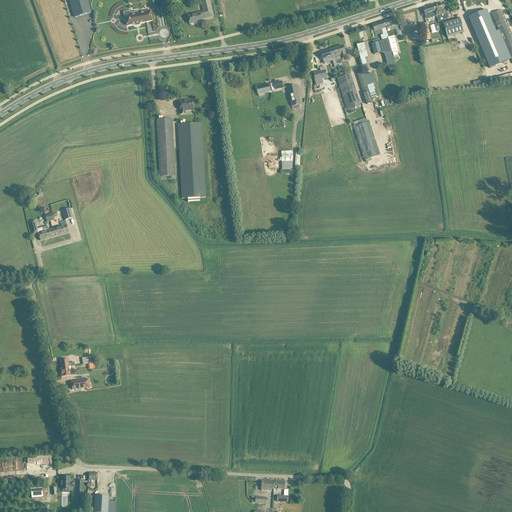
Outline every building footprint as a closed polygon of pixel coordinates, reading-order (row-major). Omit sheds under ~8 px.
[(91,13),(90,8),(87,0),(69,0),(75,17),(91,13)] [(155,0),(157,9),(163,7),(161,0),(155,0)] [(213,16),(212,12),(209,0),(201,2),(204,14),(200,15),(200,13),(188,16),(189,19),(190,24),(194,23),(194,22),(196,22),(196,23),(202,22),(201,19),(213,16)] [(442,3),(433,6),(436,16),(439,15),(439,18),(446,16),(445,14),(442,3)] [(433,6),(423,9),(425,15),(426,18),(429,17),(430,18),(436,16),(433,6)] [(486,10),(468,18),(489,68),(508,60),(486,10)] [(130,16),(126,17),(128,26),(135,24),(139,23),(139,24),(139,23),(153,21),(150,11),(138,13),(135,14),(135,12),(130,13),(130,16)] [(394,25),(394,23),(392,19),(383,22),(385,28),(394,25)] [(460,19),(443,24),(447,37),(464,32),(460,19)] [(388,38),(385,28),(383,22),(372,25),(374,31),(381,29),(384,37),(382,37),(383,40),(371,44),(374,54),(380,52),(384,55),(386,54),(388,65),(389,65),(389,68),(395,66),(394,64),(395,64),(394,58),(393,59),(392,53),(388,38)] [(427,24),(421,25),(423,41),(429,40),(427,24)] [(435,36),(435,40),(441,40),(440,28),(431,28),(431,36),(435,36)] [(397,51),(398,51),(394,36),(388,38),(392,53),(393,57),(398,56),(397,51)] [(346,56),(344,51),(343,46),(332,49),(337,64),(342,63),(341,60),(345,59),(344,57),(346,56)] [(359,55),(366,54),(364,46),(357,47),(359,55)] [(337,65),(337,64),(332,49),(321,53),(324,62),(327,61),(328,62),(332,61),(333,63),(336,62),(337,65)] [(372,103),(361,69),(356,71),(367,105),(372,103)] [(325,70),(313,73),(315,81),(326,78),(325,70)] [(355,109),(361,107),(352,80),(349,72),(340,74),(341,77),(337,78),(347,111),(350,110),(351,113),(356,112),(355,109)] [(511,73),(499,77),(500,83),(511,79),(511,73)] [(276,90),(283,88),(281,81),(274,83),(276,90)] [(256,86),(258,95),(270,92),(268,83),(256,86)] [(300,105),(296,90),(295,85),(287,87),(293,110),(299,108),(300,105)] [(194,111),(193,105),(193,100),(186,101),(187,102),(184,102),(184,101),(179,101),(180,115),(186,114),(186,111),(194,111)] [(160,177),(161,181),(175,180),(173,119),(157,119),(159,177),(160,177)] [(366,121),(365,119),(360,120),(360,121),(353,123),(354,127),(365,160),(380,155),(369,122),(368,121),(366,121)] [(206,198),(202,123),(177,125),(181,199),(188,199),(188,202),(200,202),(200,198),(206,198)] [(292,169),(292,162),(292,151),(281,152),(282,162),(282,169),(292,169)] [(62,210),(65,220),(73,218),(70,208),(62,210)] [(54,213),(45,215),(46,222),(55,220),(54,213)] [(31,230),(37,228),(35,220),(29,222),(31,230)] [(69,233),(67,225),(67,223),(63,224),(63,226),(57,228),(53,229),(52,225),(48,226),(49,230),(51,238),(69,233)] [(40,241),(51,238),(49,230),(48,226),(44,227),(45,231),(43,232),(38,233),(40,241)] [(91,358),(88,358),(88,357),(82,358),(83,365),(89,364),(92,364),(93,368),(97,368),(96,363),(97,363),(97,361),(92,361),(91,358)] [(62,377),(66,376),(75,375),(74,369),(71,369),(70,367),(75,366),(74,362),(68,363),(68,359),(60,360),(61,368),(60,368),(62,377)] [(72,390),(90,387),(89,379),(74,382),(74,381),(71,382),(72,390)] [(87,473),(87,490),(88,490),(88,486),(91,486),(91,483),(89,483),(89,480),(97,480),(97,473),(87,473)] [(74,487),(74,482),(70,482),(70,478),(66,478),(66,477),(63,477),(63,478),(62,478),(62,482),(61,482),(61,486),(62,486),(62,489),(70,489),(70,487),(74,487)] [(273,489),(274,482),(262,481),(261,491),(272,491),(272,489),(273,489)] [(42,488),(28,489),(29,495),(31,495),(31,498),(43,497),(42,488)] [(108,501),(109,497),(96,496),(95,511),(92,511),(114,511),(115,501),(108,501)]
